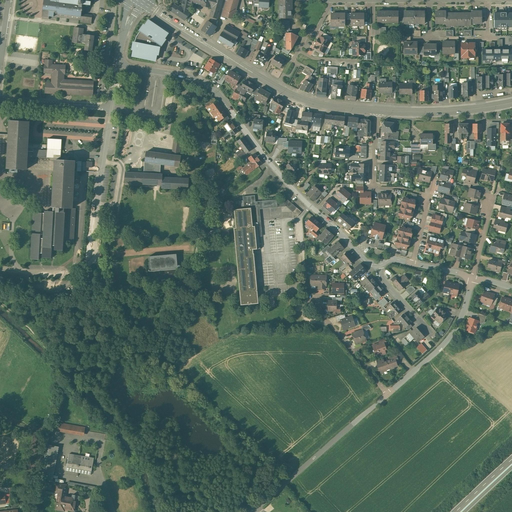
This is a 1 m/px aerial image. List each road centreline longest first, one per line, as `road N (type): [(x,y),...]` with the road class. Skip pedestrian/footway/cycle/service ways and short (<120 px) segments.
road 1 (residential): [(117,64),(212,88),(297,193),(367,262),(379,264)]
road 2 (secondary): [(138,0),(297,97),(377,110)]
road 3 (residential): [(112,108),(92,256),(104,290)]
road 4 (unclassified): [(250,511),(381,399)]
road 5 (residential): [(388,393),(451,336),(472,276)]
road 6 (secondary): [(377,110),(511,102)]
